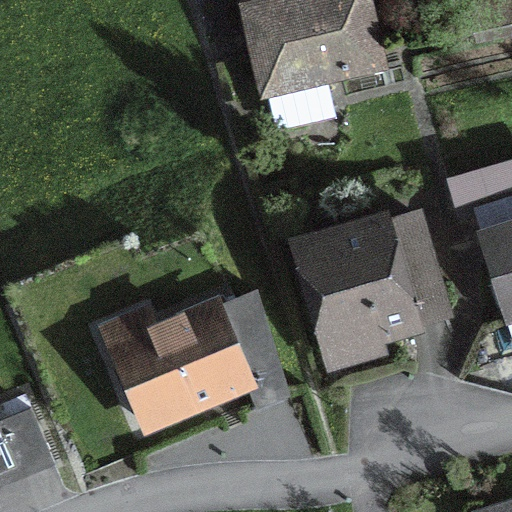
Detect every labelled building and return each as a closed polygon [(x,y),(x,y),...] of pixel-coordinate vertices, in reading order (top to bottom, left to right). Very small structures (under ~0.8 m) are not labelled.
[(244,0),(265,90),(268,89),(276,122),(282,126),(304,121),(309,115),(332,109),(325,77),(380,64),(365,0),(244,0)] [(511,0),(492,0),(472,4),(478,32),(511,24),(511,0)] [(511,164),(447,182),(457,221),(511,206),(511,164)] [(306,245),(333,337),(376,325),(378,333),(446,313),(416,213),(306,245)] [(511,225),(482,235),(508,318),(511,317),(511,225)] [(290,395),(256,289),(155,331),(145,309),(107,324),(147,424),(247,382),(257,408),(290,395)] [(31,406),(0,418),(0,472),(50,451),(31,406)]
